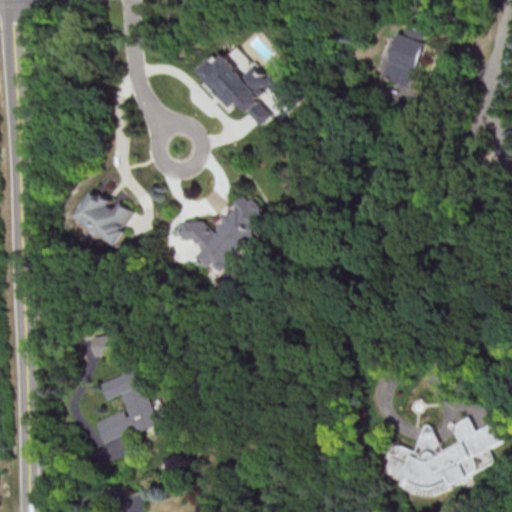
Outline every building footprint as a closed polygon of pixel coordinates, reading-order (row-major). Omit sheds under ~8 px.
[(416,87),(432,41),(428,40),(432,30),(412,23),(409,33),(403,31),(387,77),(416,87)] [(272,80),(243,46),(225,62),(220,56),(205,69),(237,107),(244,101),(265,126),(277,115),(262,97),(277,85),(293,104),(303,96),(296,89),(301,84),(290,71),(283,76),(280,73),(272,80)] [(137,210),(121,202),(119,205),(93,190),(77,219),(118,242),(137,210)] [(219,230),(208,220),(185,221),(185,239),(196,238),(209,250),(203,255),(213,265),(221,264),(228,271),(276,221),(267,212),(266,205),(258,197),(246,197),(238,205),(239,210),(219,230)] [(99,355),(130,352),(128,331),(97,334),(99,355)] [(99,420),(106,442),(163,423),(144,367),(105,380),(111,398),(125,394),(130,409),(99,420)] [(501,461),(495,449),(511,441),(502,422),(485,430),(477,416),(458,425),(465,441),(448,449),(437,425),(429,423),(423,444),(426,451),(396,442),(387,473),(407,479),(413,490),(437,497),(475,479),(476,473),(501,461)]
